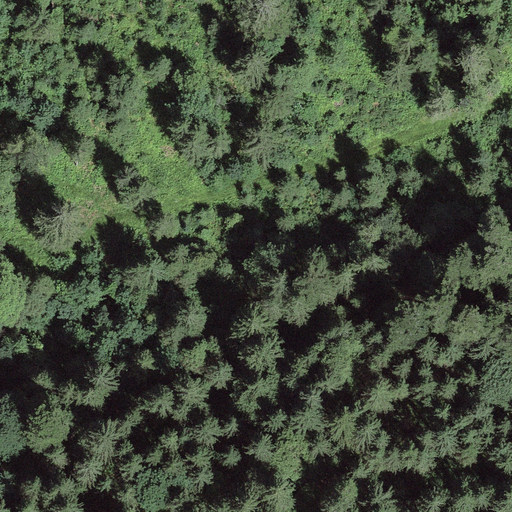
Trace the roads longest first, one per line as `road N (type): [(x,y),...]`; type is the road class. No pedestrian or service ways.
road 1 (track): [(511,239),(450,242),(329,296),(0,471)]
road 2 (track): [(0,272),(115,220),(422,133),(511,94)]
